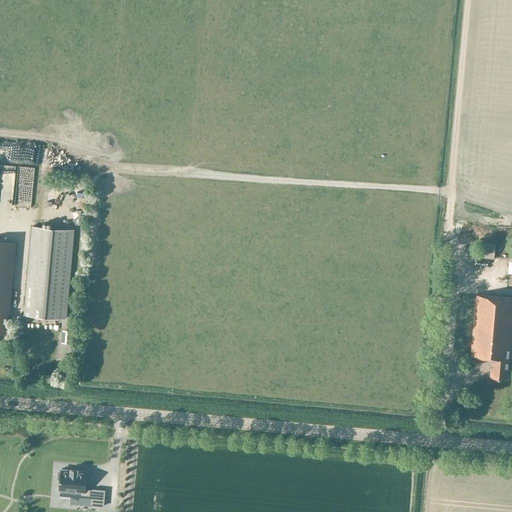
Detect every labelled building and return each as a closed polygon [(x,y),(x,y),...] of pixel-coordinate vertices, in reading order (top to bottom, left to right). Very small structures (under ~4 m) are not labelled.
[(25,315),(67,319),(75,230),(33,226),(25,315)] [(10,313),(16,244),(0,242),(0,332),(7,333),(9,313),(10,313)] [(480,257),(494,258),(496,243),(481,242),(480,257)] [(478,260),(479,267),(488,266),(487,259),(478,260)] [(492,377),(509,378),(511,348),(511,300),(476,297),(471,355),(493,357),(492,377)] [(59,471),(58,479),(60,479),(59,489),(60,489),(60,495),(71,496),(70,503),(91,505),(103,506),(105,490),(93,489),(93,490),(85,489),(87,472),(87,471),(86,471),(77,470),(77,469),(78,469),(78,468),(77,468),(76,469),(77,470),(71,470),(72,469),(72,468),(71,468),(71,469),(71,470),(62,469),(61,469),(61,470),(61,471),(59,471)]
